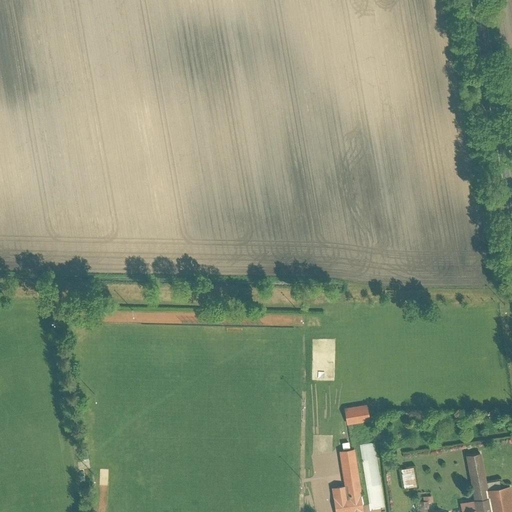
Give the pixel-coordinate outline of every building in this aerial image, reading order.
[(346,409),(349,425),(372,420),(369,406),(346,409)] [(385,511),(375,443),(358,446),(367,506),(362,507),(354,456),(336,459),(340,485),(329,487),(332,511),(385,511)] [(511,511),(511,485),(511,483),(501,485),(500,479),(487,481),(482,450),(466,453),(474,499),(462,501),(463,509),(457,510),(457,511),(511,511)] [(402,468),(406,486),(416,484),(413,466),(402,468)] [(443,511),(443,508),(431,510),(429,495),(420,497),(422,511),(443,511)]
